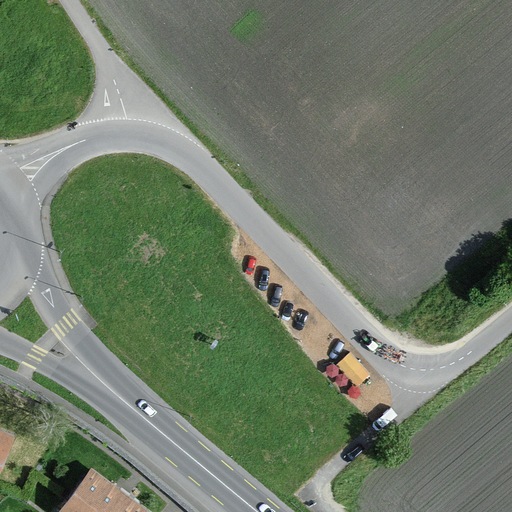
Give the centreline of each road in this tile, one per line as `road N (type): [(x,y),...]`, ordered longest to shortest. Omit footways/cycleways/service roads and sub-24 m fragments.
road 1 (unclassified): [(6,190),(85,140),(154,139),(201,166),(396,362),(425,370),(454,362),(511,320)]
road 2 (primary): [(257,511),(92,375)]
road 3 (primary): [(92,375),(54,303),(15,267)]
